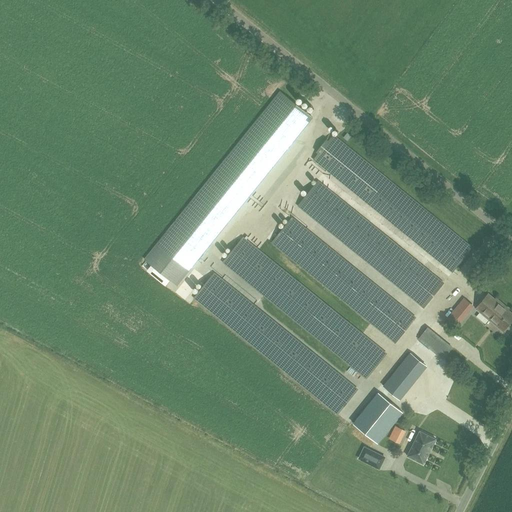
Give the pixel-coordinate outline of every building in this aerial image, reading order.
[(177,285),(313,118),(281,91),(145,259),(146,260),(177,285)] [(472,248),(333,136),(314,159),(453,272),(472,248)] [(299,206),(424,307),(443,283),(318,182),(299,206)] [(396,342),(416,318),(292,218),(272,242),(396,342)] [(387,354),(243,238),(223,262),(367,378),(387,354)] [(338,414),(358,390),(214,273),(195,297),(338,414)] [(190,301),(202,287),(192,279),(180,292),(190,301)] [(477,308),(504,331),(511,320),(511,314),(508,311),(509,310),(496,299),(495,300),(488,295),(477,308)] [(473,306),(465,300),(459,306),(467,313),(473,306)] [(419,339),(444,359),(453,348),(428,327),(419,339)] [(411,353),(384,386),(399,399),(426,366),(411,353)] [(376,396),(352,425),(377,445),(401,416),(376,396)] [(397,427),(394,432),(403,436),(405,431),(397,427)] [(436,439),(420,431),(408,456),(424,464),(436,439)] [(385,458),(365,448),(360,459),(380,469),(385,458)]
